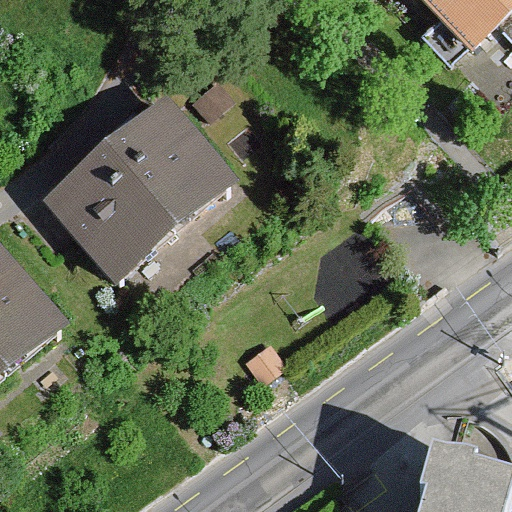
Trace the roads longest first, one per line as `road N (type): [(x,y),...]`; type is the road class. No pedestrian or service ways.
road 1 (unclassified): [(217,511),(511,295)]
road 2 (residential): [(0,203),(62,161),(111,106),(133,72),(147,0)]
